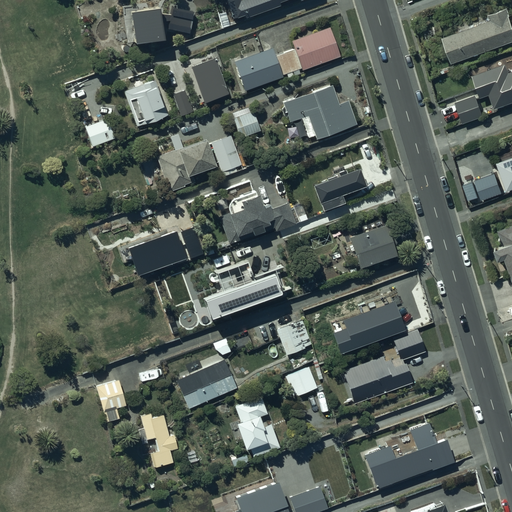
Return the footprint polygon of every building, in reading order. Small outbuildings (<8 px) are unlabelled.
[(242,11),(244,15),(278,2),(277,0),(224,0),(230,16),(242,11)] [(132,40),(161,36),(159,20),(168,19),(167,27),(188,31),(192,10),(173,6),(172,14),(158,12),(157,4),(128,8),(132,40)] [(511,39),(511,25),(506,7),(487,13),(489,19),(441,35),(450,62),(511,39)] [(225,11),(217,13),(221,27),(229,25),(225,11)] [(273,55),(270,47),(232,60),(242,90),(280,77),(280,75),(292,71),(293,75),(300,73),(299,69),(338,56),(328,27),(289,40),(292,49),(273,55)] [(213,56),(188,65),(201,101),(226,92),(213,56)] [(505,62),(471,74),(479,96),(488,93),(493,107),(511,99),(511,69),(508,71),(505,62)] [(154,79),(122,90),(126,100),(127,99),(135,119),(132,120),(134,125),(166,114),(154,79)] [(330,84),(281,101),(288,121),(305,115),(313,138),(355,123),(346,99),(337,102),(330,84)] [(171,93),(180,115),(192,110),(183,88),(171,93)] [(474,93),(454,101),(461,122),(486,114),(481,100),(477,101),(474,93)] [(249,111),(248,107),(230,114),(239,137),(259,129),(252,110),(249,111)] [(113,138),(105,118),(83,126),(91,146),(113,138)] [(175,148),(182,146),(177,133),(169,135),(174,148),(175,147),(175,148)] [(230,134),(209,142),(221,176),(237,170),(236,165),(240,164),(230,134)] [(190,173),(213,164),(203,137),(182,146),(175,148),(175,147),(174,148),(155,155),(168,192),(194,182),(190,173)] [(498,160),(495,161),(506,190),(511,187),(511,144),(510,145),(511,150),(497,156),(498,160)] [(310,182),(320,209),(343,201),(340,191),(365,183),(359,165),(310,182)] [(493,172),(473,179),(481,199),(501,191),(493,172)] [(217,216),(228,245),(273,229),(274,231),(295,223),(287,201),(268,207),(267,204),(260,206),(255,190),(230,199),(229,199),(229,200),(228,201),(228,202),(227,202),(227,203),(227,204),(226,204),(226,205),(226,206),(226,207),(226,208),(226,209),(226,210),(227,210),(227,211),(227,212),(225,212),(225,213),(217,216)] [(361,229),(345,235),(355,266),(393,254),(382,222),(380,223),(379,219),(360,225),(361,229)] [(496,259),(504,256),(511,281),(511,223),(497,229),(501,244),(492,247),(496,259)] [(136,274),(184,256),(174,228),(125,245),(136,274)] [(208,315),(278,290),(270,269),(251,276),(245,259),(214,271),(221,288),(201,295),(208,315)] [(331,330),(338,350),(403,328),(393,299),(340,317),(343,326),(331,330)] [(301,319),(274,328),(284,354),(310,345),(301,319)] [(416,328),(390,336),(396,356),(382,360),(381,355),(340,369),(352,402),(410,382),(402,358),(423,351),(416,328)] [(224,337),(211,342),(213,349),(221,354),(229,351),(224,337)] [(306,354),(289,362),(292,368),(309,360),(306,354)] [(222,358),(174,380),(187,408),(235,387),(222,358)] [(316,386),(307,365),(283,375),(291,396),(316,386)] [(116,379),(95,385),(105,422),(119,418),(116,408),(124,405),(116,379)] [(259,395),(233,405),(238,419),(233,421),(242,447),(247,446),(251,456),(279,446),(270,423),(261,426),(257,415),(265,412),(259,395)] [(140,416),(142,428),(137,430),(139,440),(153,437),(156,449),(149,451),(152,467),(172,462),(170,450),(177,449),(173,433),(167,435),(163,414),(152,417),(152,413),(140,416)] [(215,421),(194,422),(194,433),(215,432),(215,421)] [(387,444),(362,454),(374,487),(428,468),(451,460),(442,436),(432,439),(430,435),(433,434),(429,422),(426,423),(426,421),(406,428),(413,447),(391,455),(387,444)] [(247,461),(244,454),(230,459),(233,466),(247,461)] [(240,509),(229,511),(286,511),(288,511),(285,503),(286,502),(277,479),(234,495),(240,509)] [(318,486),(287,496),(292,511),(310,511),(325,507),(318,486)] [(445,511),(441,500),(409,511),(445,511)]
